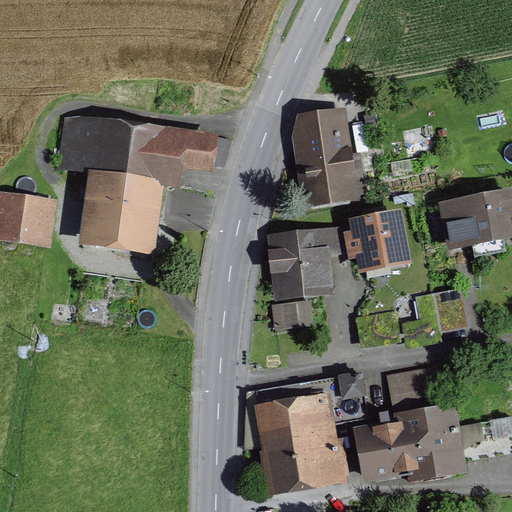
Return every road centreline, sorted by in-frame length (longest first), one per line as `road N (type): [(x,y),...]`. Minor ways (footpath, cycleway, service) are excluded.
road 1 (secondary): [(321,0),(243,191),(216,385)]
road 2 (residential): [(216,385),(511,340)]
road 3 (residential): [(232,511),(366,491),(511,483)]
road 4 (secondary): [(216,385),(213,511)]
